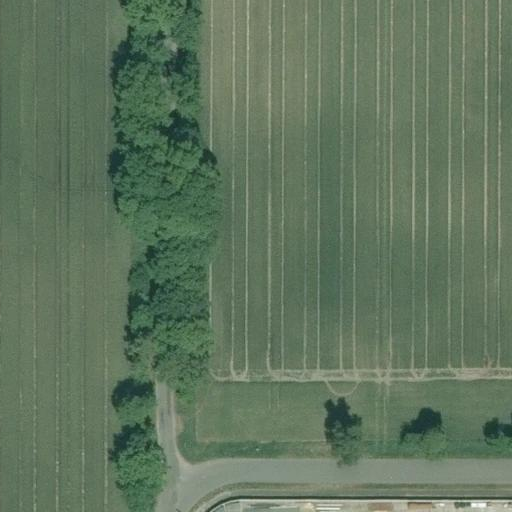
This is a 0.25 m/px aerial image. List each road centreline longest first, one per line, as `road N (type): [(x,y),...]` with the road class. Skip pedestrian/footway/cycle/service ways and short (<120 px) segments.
road 1 (unclassified): [(164,0),(163,442),(170,507)]
road 2 (residential): [(243,470),(511,473)]
